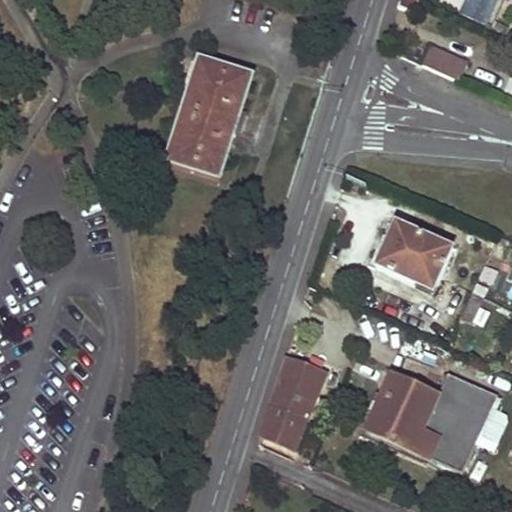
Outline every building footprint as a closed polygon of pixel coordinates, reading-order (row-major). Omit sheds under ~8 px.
[(413,14),(414,14),(418,0),(416,0),(399,0),(397,9),(413,14)] [(467,66),(430,50),(422,68),(459,84),(467,66)] [(163,164),(217,182),(252,77),(196,59),(163,164)] [(395,227),(375,271),(416,289),(419,282),(436,290),(453,253),(395,227)] [(490,254),(501,259),(509,242),(498,237),(490,254)] [(416,289),(433,297),(436,290),(419,282),(416,289)] [(472,324),(483,299),(472,294),(460,319),(472,324)] [(292,454),(325,377),(294,366),(298,358),(289,354),(286,363),(260,439),(292,454)] [(393,379),(368,433),(463,476),(498,399),(448,377),(438,399),(393,379)]
